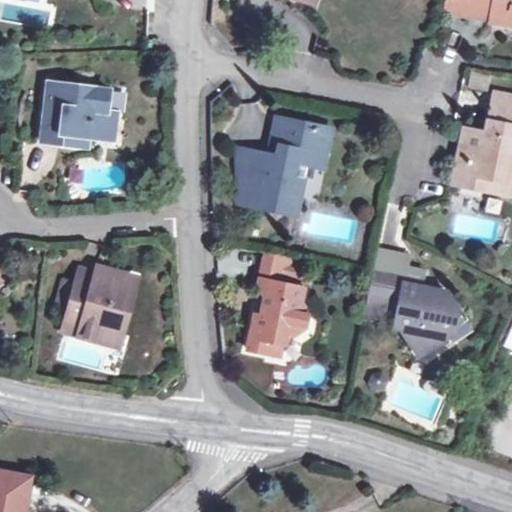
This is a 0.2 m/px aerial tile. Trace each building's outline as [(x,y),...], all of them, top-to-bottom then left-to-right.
[(471,0),(449,0),(448,11),(468,14),(471,0)] [(496,4),(471,0),(468,14),(493,18),(496,4)] [(511,0),(471,0),(496,4),(493,18),(493,21),(511,24),(511,0)] [(486,91),(488,76),(471,73),(468,88),(486,91)] [(109,90),(46,82),(38,139),(56,141),(56,146),(75,149),(76,138),(86,140),(112,143),(116,115),(106,114),(109,90)] [(511,97),(498,94),(495,108),(511,111),(511,97)] [(477,151),(463,148),(455,183),(490,191),(493,178),(506,180),(510,158),(511,158),(511,111),(495,108),(488,135),(487,145),(477,151)] [(277,158),(267,157),(258,207),(292,213),(295,196),(301,196),(307,165),(323,168),(330,129),(275,118),(271,139),(280,141),(277,158)] [(488,135),(467,130),(463,148),(477,151),(487,145),(488,135)] [(86,140),(76,138),(75,149),(84,150),(86,140)] [(267,157),(237,151),(239,203),(258,207),(267,157)] [(506,180),(493,178),(490,191),(511,196),(511,194),(511,158),(510,158),(506,180)] [(299,214),(301,196),(295,196),(292,213),(299,214)] [(264,294),(269,300),(265,322),(259,321),(252,357),(271,360),(273,349),(290,352),(292,340),(298,340),(309,333),(312,317),(304,305),(307,291),(291,287),(297,260),(267,255),(261,291),(264,294)] [(61,298),(70,301),(62,336),(100,345),(104,332),(121,337),(134,280),(107,272),(105,278),(78,272),(74,285),(64,283),(61,298)] [(400,326),(399,332),(416,336),(414,346),(423,360),(448,343),(456,305),(449,296),(423,290),(409,288),(410,280),(375,274),(369,308),(378,310),(377,321),(400,326)] [(425,283),(410,280),(409,288),(423,290),(425,283)] [(269,300),(264,294),(259,321),(265,322),(269,300)] [(366,319),(377,321),(378,310),(369,308),(366,319)] [(121,337),(104,332),(100,345),(118,350),(121,337)] [(290,352),(273,349),(271,360),(288,364),(290,352)] [(20,511),(27,479),(0,474),(0,511),(20,511)]
